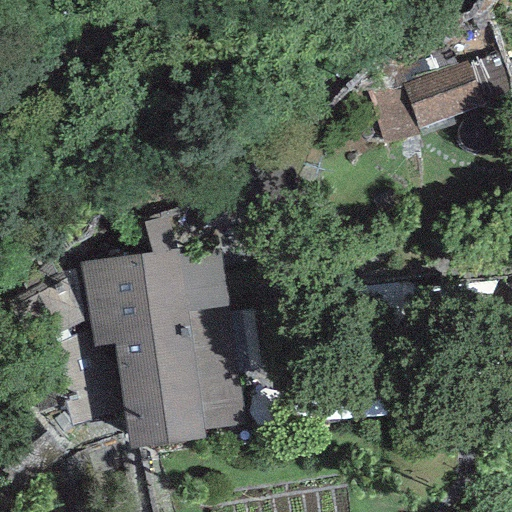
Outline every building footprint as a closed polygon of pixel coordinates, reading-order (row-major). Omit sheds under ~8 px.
[(465,63),(402,86),(418,128),(481,104),(465,63)] [(122,407),(127,448),(206,438),(205,431),(251,426),(229,245),(82,263),(90,330),(92,346),(114,344),(122,407)] [(10,302),(28,349),(84,322),(62,273),(10,302)] [(90,330),(46,351),(72,426),(122,407),(114,344),(92,346),(90,330)] [(59,508),(63,506),(71,504),(99,498),(83,452),(46,464),(59,508)]
